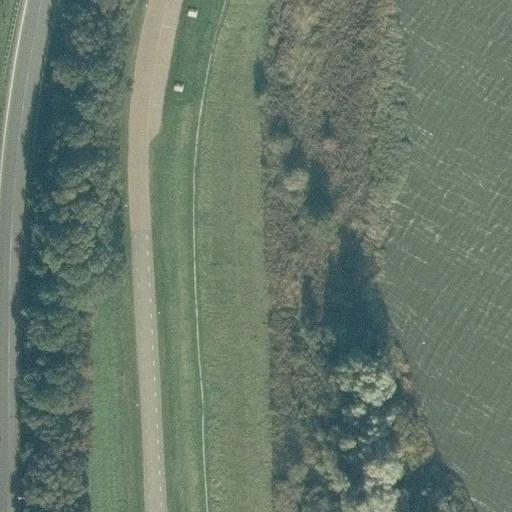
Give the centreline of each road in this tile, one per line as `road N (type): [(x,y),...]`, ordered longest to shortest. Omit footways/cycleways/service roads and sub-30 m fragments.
road 1 (unclassified): [(155,511),(137,167),(158,0)]
road 2 (motorway): [(0,501),(10,148),(34,0)]
